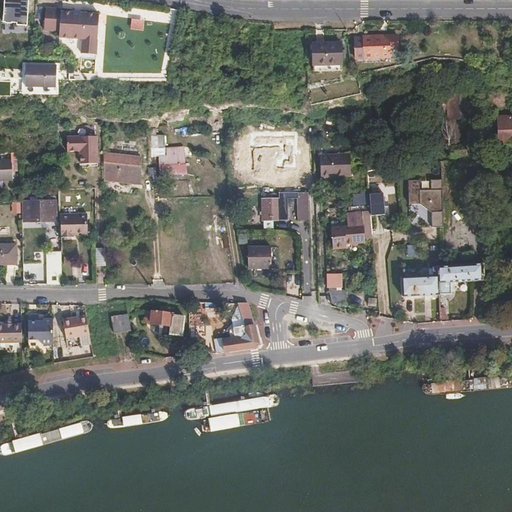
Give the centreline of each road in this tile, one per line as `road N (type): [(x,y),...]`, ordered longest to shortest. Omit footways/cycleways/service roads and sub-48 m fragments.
road 1 (residential): [(0,294),(245,296),(358,325),(364,346)]
road 2 (residential): [(0,402),(364,346)]
road 3 (unclassified): [(511,8),(259,8),(198,0)]
road 4 (residential): [(364,346),(511,330)]
